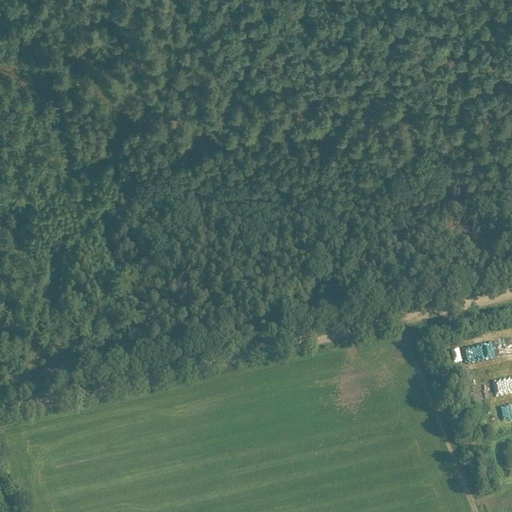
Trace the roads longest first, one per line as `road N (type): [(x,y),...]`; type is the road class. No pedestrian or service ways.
road 1 (track): [(0,410),(511,293)]
road 2 (track): [(479,511),(400,319)]
